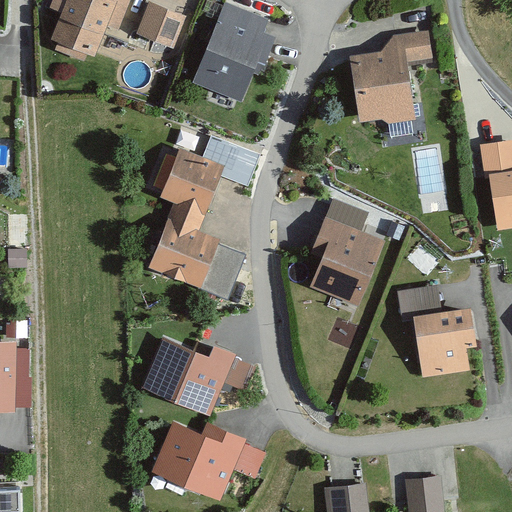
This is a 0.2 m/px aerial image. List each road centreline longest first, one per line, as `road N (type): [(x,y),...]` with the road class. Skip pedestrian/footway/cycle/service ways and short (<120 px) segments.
road 1 (residential): [(511,424),(333,443),(301,435),(275,413),(253,219),(323,0)]
road 2 (track): [(35,511),(22,0)]
